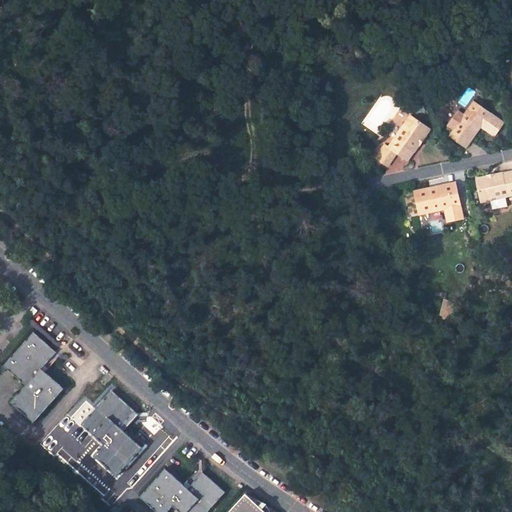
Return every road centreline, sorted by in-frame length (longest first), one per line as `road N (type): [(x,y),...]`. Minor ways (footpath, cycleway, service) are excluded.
road 1 (residential): [(322,511),(227,444),(0,241)]
road 2 (residential): [(368,183),(511,153)]
